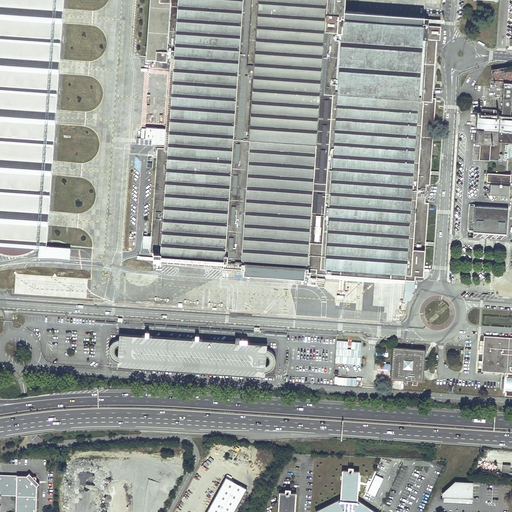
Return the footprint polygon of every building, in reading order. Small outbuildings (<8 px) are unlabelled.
[(0,0),(0,251),(2,252),(4,253),(6,253),(8,253),(9,253),(11,254),(13,254),(15,254),(18,253),(19,253),(22,253),(23,252),(25,252),(27,251),(28,251),(30,250),(31,249),(32,249),(34,248),(35,247),(36,246),(37,246),(38,245),(38,244),(45,244),(45,245),(47,245),(63,0),(0,0)] [(147,0),(144,54),(164,56),(168,0),(147,0)] [(225,258),(242,0),(168,0),(164,56),(169,56),(163,145),(157,145),(149,252),(225,258)] [(240,259),(256,0),(242,0),(225,258),(240,259)] [(323,14),(323,0),(256,0),(240,259),(308,264),(323,14)] [(342,15),(342,0),(323,0),(323,14),(342,15)] [(405,276),(426,21),(342,15),(323,14),(308,264),(316,265),(315,270),(405,276)] [(423,273),(439,21),(426,21),(405,276),(414,277),(414,272),(423,273)] [(511,83),(504,83),(502,115),(496,115),(496,110),(482,109),(482,107),(479,106),(477,130),(477,129),(477,133),(477,140),(480,140),(480,144),(479,159),(502,161),(502,154),(499,154),(500,141),(511,142),(511,116),(511,107),(511,83)] [(477,133),(473,133),(472,143),(480,144),(480,140),(477,140),(477,133)] [(511,174),(487,173),(487,181),(491,181),(490,194),(509,195),(511,174)] [(508,208),(470,205),(469,229),(473,230),(473,232),(506,234),(508,208)] [(511,337),(484,336),(484,341),(480,341),(479,354),(483,354),(482,361),(479,361),(478,368),(482,369),(481,371),(506,373),(506,379),(502,379),(501,389),(505,389),(505,396),(511,396),(511,337)] [(425,349),(393,346),(391,378),(413,380),(412,385),(417,385),(417,380),(423,380),(423,370),(429,371),(430,360),(424,360),(425,349)] [(502,472),(510,472),(510,465),(503,464),(502,472)] [(375,511),(357,500),(359,471),(353,471),(353,468),(349,467),(349,470),(343,470),(341,499),(316,511),(315,511),(375,511)] [(27,476),(0,475),(0,505),(0,495),(16,496),(15,511),(35,511),(37,486),(40,484),(37,483),(36,484),(34,481),(35,480),(36,479),(36,476),(35,476),(33,478),(32,479),(30,476),(31,475),(30,473),(27,476)] [(233,511),(247,489),(226,477),(206,511),(233,511)] [(442,496),(473,497),(473,482),(455,480),(442,492),(442,496)] [(286,492),(280,492),(278,511),(294,511),(295,493),(289,492),(290,489),(286,489),(286,492)]
